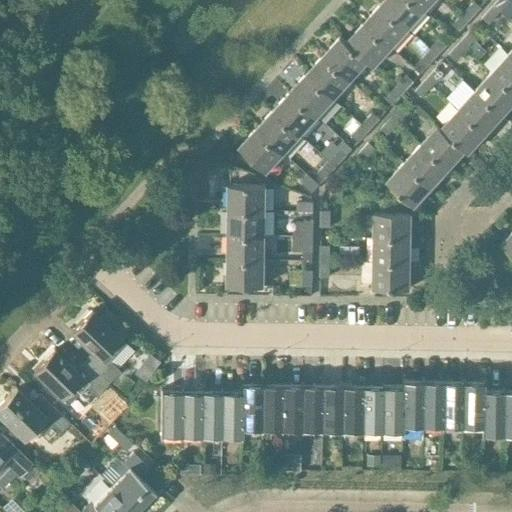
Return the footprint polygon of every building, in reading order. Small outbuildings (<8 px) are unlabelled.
[(425,10),(414,0),(382,0),(380,3),(408,28),(425,10)] [(433,0),(414,0),(425,10),(433,0)] [(470,17),(480,6),(473,0),(463,11),(470,17)] [(499,11),(509,0),(496,0),(492,4),(499,11)] [(408,28),(380,3),(364,22),(391,46),(408,28)] [(488,23),(499,11),(492,4),(481,17),(488,23)] [(459,30),(470,17),(463,11),(452,23),(459,30)] [(391,46),(364,22),(347,40),(368,60),(374,65),(391,46)] [(465,48),(476,36),(469,30),(458,42),(465,48)] [(368,60),(347,40),(341,35),(324,53),(351,78),(368,60)] [(437,54),(447,43),(440,37),(430,48),(437,54)] [(455,60),(465,48),(458,42),(448,54),(455,60)] [(426,66),(437,54),(430,48),(419,60),(426,66)] [(511,56),(508,52),(491,71),(511,90),(511,56)] [(351,78),(324,53),(307,72),(334,97),(351,78)] [(432,85),(442,73),(436,67),(425,79),(432,85)] [(511,103),(511,90),(491,71),(474,89),(502,115),(511,103)] [(334,97),(307,72),(290,90),(317,115),(334,97)] [(403,91),(413,80),(406,74),(396,85),(403,91)] [(422,96),(432,85),(425,79),(415,90),(422,96)] [(392,103),(403,91),(396,85),(385,97),(392,103)] [(502,115),(474,89),(457,108),(485,133),(502,115)] [(317,115),(290,90),(273,109),(300,134),(317,115)] [(398,122),(408,111),(401,104),(391,116),(398,122)] [(485,133),(457,108),(440,127),(465,149),(468,152),(485,133)] [(300,134),(273,109),(256,127),(283,152),(300,134)] [(369,128),(379,118),(372,112),(362,122),(369,128)] [(387,134),(398,122),(391,116),(380,128),(387,134)] [(358,141),(369,128),(362,122),(351,135),(358,141)] [(465,149),(440,127),(437,124),(420,142),(448,168),(465,149)] [(283,152),(256,127),(239,146),(267,171),(283,152)] [(364,160),(374,148),(368,142),(357,153),(364,160)] [(448,168),(420,142),(403,161),(431,186),(448,168)] [(335,166),(345,154),(339,148),(329,159),(335,166)] [(324,178),(335,166),(329,159),(318,172),(324,178)] [(431,186),(403,161),(386,180),(413,205),(431,186)] [(319,184),(307,174),(300,180),(312,191),(319,184)] [(266,209),(266,184),(229,184),(229,209),(266,209)] [(313,211),(313,201),(297,201),(297,210),(313,211)] [(265,234),(266,209),(229,209),(228,234),(265,234)] [(330,226),(330,210),(321,210),(321,226),(330,226)] [(411,237),(411,211),(374,211),(373,236),(411,237)] [(304,219),(303,227),(303,235),(312,235),(313,219),(304,219)] [(511,230),(500,242),(511,253),(511,230)] [(265,259),(265,234),(228,234),(228,259),(265,259)] [(303,251),(303,259),(312,260),(312,251),(312,235),(303,235),(303,243),(303,251)] [(410,262),(411,237),(373,236),(373,261),(410,262)] [(329,260),(329,245),(320,245),(320,260),(329,260)] [(264,285),(265,259),(228,259),(227,284),(264,285)] [(329,276),(329,260),(320,260),(320,276),(329,276)] [(410,287),(410,262),(373,261),(372,286),(410,287)] [(312,285),(312,269),(303,269),(302,285),(312,285)] [(107,348),(119,336),(91,310),(70,331),(91,352),(83,360),(107,384),(120,371),(110,361),(115,356),(107,348)] [(107,384),(83,360),(74,369),(53,349),(33,370),(60,397),(71,386),(79,393),(85,387),(95,396),(107,384)] [(421,422),(422,379),(401,379),(401,385),(401,422),(421,422)] [(441,423),(442,379),(422,379),(421,422),(441,423)] [(461,423),(462,380),(442,379),(441,423),(461,423)] [(481,423),(482,388),(483,388),(483,380),(462,380),(461,423),(481,423)] [(261,425),(261,382),(241,382),(241,390),(241,425),(261,425)] [(281,426),(281,383),(261,382),(261,425),(281,426)] [(301,426),(301,383),(281,383),(281,426),(301,426)] [(321,426),(321,383),(301,383),(301,426),(321,426)] [(341,427),(341,384),(321,383),(321,426),(341,427)] [(361,427),(362,384),(341,384),(341,427),(361,427)] [(380,427),(381,384),(362,384),(361,427),(380,427)] [(401,385),(381,384),(380,427),(401,428),(401,422),(401,385)] [(16,388),(0,404),(0,415),(23,438),(33,428),(41,435),(52,424),(60,432),(69,423),(39,393),(30,402),(24,396),(16,388)] [(180,432),(181,389),(160,388),(160,431),(180,432)] [(501,431),(502,389),(483,388),(482,388),(481,423),(481,431),(501,431)] [(511,431),(511,388),(502,389),(501,431),(511,431)] [(200,432),(201,389),(181,389),(180,432),(200,432)] [(220,432),(221,389),(201,389),(200,432),(220,432)] [(241,425),(241,390),(221,389),(220,432),(241,433),(241,425)] [(0,475),(10,465),(19,474),(31,462),(1,432),(0,433),(0,475)] [(123,435),(117,441),(126,450),(132,444),(123,435)] [(154,491),(139,476),(148,467),(132,451),(114,470),(119,475),(110,485),(135,510),(154,491)] [(282,458),(281,467),(299,468),(299,459),(282,458)] [(198,464),(188,464),(188,472),(198,473),(198,464)] [(133,511),(135,510),(110,485),(92,503),(88,500),(78,510),(80,511),(133,511)] [(80,511),(78,510),(70,502),(61,511),(80,511)]
